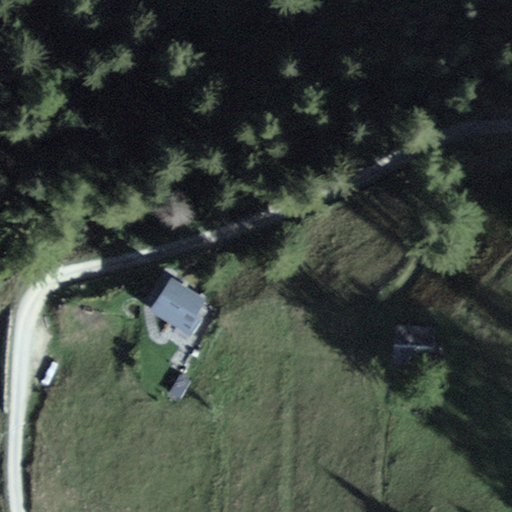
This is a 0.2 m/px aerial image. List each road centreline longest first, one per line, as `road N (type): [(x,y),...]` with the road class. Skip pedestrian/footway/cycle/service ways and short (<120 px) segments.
road 1 (track): [(20,511),(16,380),(33,299),(62,281),(236,229),(374,175),(429,140),(511,120)]
road 2 (track): [(378,320),(461,197),(511,154)]
